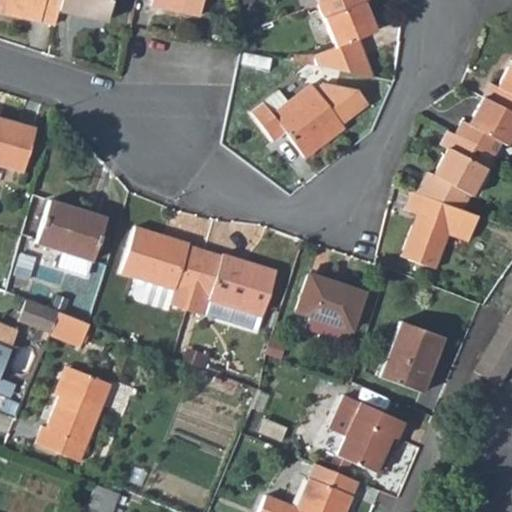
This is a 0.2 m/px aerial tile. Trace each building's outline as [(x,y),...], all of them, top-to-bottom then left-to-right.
[(0,0),(0,15),(56,27),(58,14),(60,0),(0,0)] [(113,0),(60,0),(58,14),(109,24),(113,0)] [(156,0),(155,9),(205,17),(207,0),(156,0)] [(325,0),(322,1),(340,45),(326,51),(331,64),(384,73),(367,33),(382,26),(370,0),(325,0)] [(493,88),(485,102),(511,113),(511,75),(502,93),(493,88)] [(273,104),(260,115),(283,142),(296,132),(317,156),(357,124),(353,119),(379,98),(368,85),(337,80),(327,88),(323,82),(298,102),(283,115),(273,104)] [(289,91),(273,104),(283,115),(298,102),(289,91)] [(510,148),(511,144),(511,113),(485,102),(470,128),(459,122),(451,134),(495,157),(503,144),(510,148)] [(0,160),(25,169),(30,151),(37,128),(0,117),(0,160)] [(471,197),(495,157),(451,134),(443,148),(448,152),(435,175),(430,172),(419,193),(435,198),(449,203),(458,207),(465,194),(471,197)] [(38,153),(30,151),(25,169),(33,170),(38,153)] [(415,212),(400,256),(434,268),(446,232),(467,239),(476,213),(458,207),(449,203),(435,198),(419,193),(410,190),(404,208),(415,212)] [(48,196),(46,202),(68,209),(70,204),(48,196)] [(46,202),(34,242),(63,250),(60,266),(89,275),(105,215),(70,204),(68,209),(46,202)] [(174,288),(190,294),(204,248),(188,243),(188,241),(136,224),(121,275),(173,291),(174,288)] [(221,254),(204,248),(190,294),(185,310),(202,316),(207,301),(260,319),(275,269),(221,251),(221,254)] [(310,273),(297,310),(318,318),(353,331),(366,293),(310,273)] [(17,322),(49,335),(79,347),(87,324),(26,300),(17,322)] [(511,308),(478,365),(477,367),(500,382),(511,362),(511,308)] [(349,340),(353,331),(318,318),(314,328),(349,340)] [(404,321),(383,375),(424,392),(446,338),(404,321)] [(0,371),(17,329),(0,322),(0,371)] [(55,398),(67,369),(63,368),(51,397),(55,398)] [(67,369),(55,398),(43,427),(40,426),(33,445),(76,463),(107,385),(67,369)] [(111,384),(105,404),(121,409),(128,389),(111,384)] [(349,435),(341,454),(359,461),(378,468),(393,429),(401,432),(406,417),(342,393),(328,427),(349,435)] [(384,470),(401,432),(393,429),(378,468),(384,470)] [(353,478),(359,461),(341,454),(335,470),(353,478)] [(349,511),(362,481),(353,478),(335,470),(319,464),(301,509),(270,497),(264,511),(349,511)] [(88,511),(115,511),(120,497),(97,488),(88,511)]
